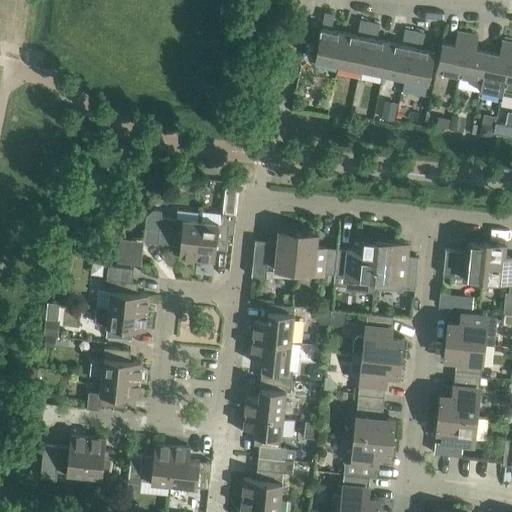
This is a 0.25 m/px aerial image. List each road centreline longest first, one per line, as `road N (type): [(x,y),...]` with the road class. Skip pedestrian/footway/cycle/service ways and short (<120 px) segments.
road 1 (residential): [(236,295),(244,223),(261,200),(438,216)]
road 2 (residential): [(406,485),(438,216)]
road 3 (residential): [(155,424),(167,301),(180,289),(236,295)]
road 4 (residential): [(274,142),(302,0)]
road 5 (residential): [(221,428),(236,295)]
